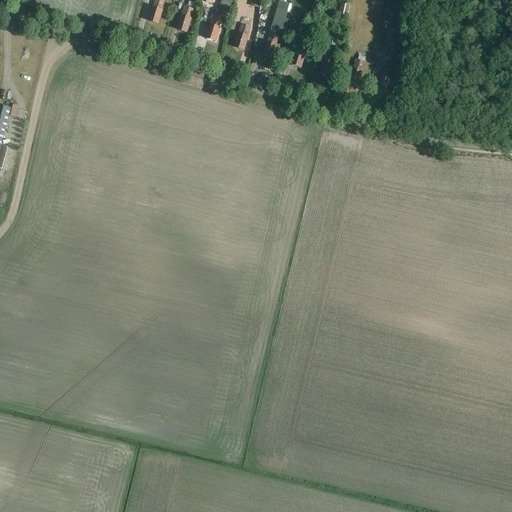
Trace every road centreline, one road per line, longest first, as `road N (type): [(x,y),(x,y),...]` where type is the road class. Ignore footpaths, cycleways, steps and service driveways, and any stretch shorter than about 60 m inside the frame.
road 1 (unclassified): [(511,151),(418,142),(0,15)]
road 2 (track): [(69,36),(49,55),(9,224),(0,233)]
